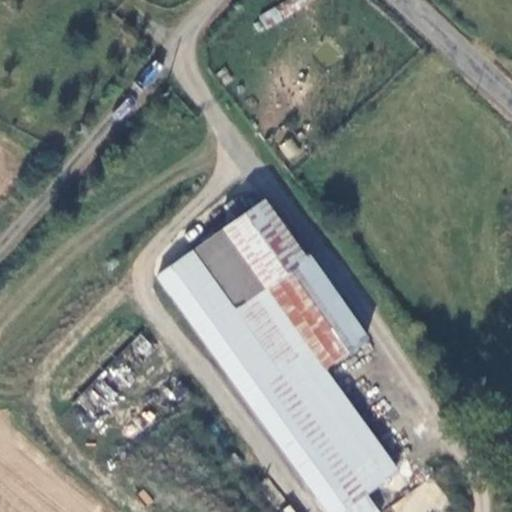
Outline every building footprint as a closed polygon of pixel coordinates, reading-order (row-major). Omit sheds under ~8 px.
[(296,0),(289,0),(267,14),(276,31),(306,14),(296,0)] [(296,0),(306,14),(323,5),(321,0),(296,0)] [(278,145),(287,160),(300,152),(291,137),(278,145)] [(252,210),(159,277),(327,511),(341,511),(395,474),(398,472),(325,371),(356,348),(297,266),(294,268),(252,210)] [(147,358),(155,344),(137,334),(129,348),(147,358)]
